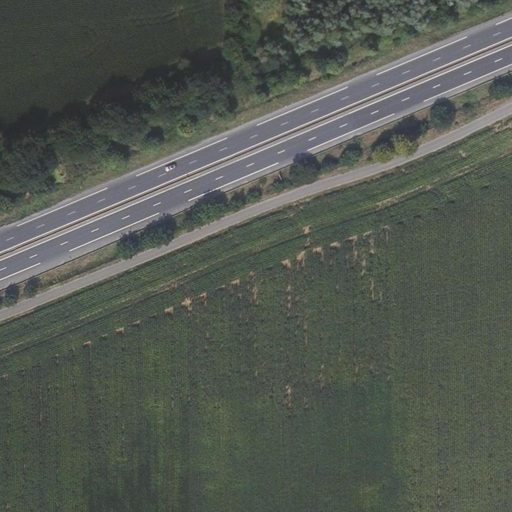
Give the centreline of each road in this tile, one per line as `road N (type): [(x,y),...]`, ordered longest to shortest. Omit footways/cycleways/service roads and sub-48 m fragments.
road 1 (trunk): [(511,28),(0,245)]
road 2 (trunk): [(0,270),(511,54)]
